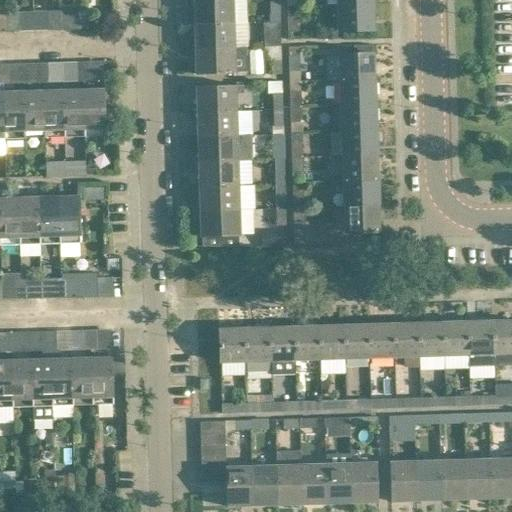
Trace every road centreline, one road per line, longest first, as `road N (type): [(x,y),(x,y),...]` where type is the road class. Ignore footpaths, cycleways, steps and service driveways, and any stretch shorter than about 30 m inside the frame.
road 1 (residential): [(511,217),(454,211),(440,195),(429,0)]
road 2 (residential): [(155,310),(146,41)]
road 3 (residential): [(160,511),(155,310)]
road 4 (residential): [(0,314),(155,310)]
road 5 (residential): [(0,44),(146,41)]
